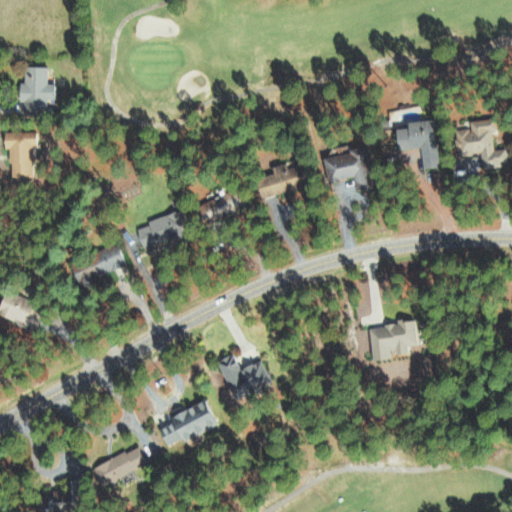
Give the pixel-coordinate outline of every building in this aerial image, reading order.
[(46,66),(23,66),(23,83),(17,83),(17,101),(22,101),(21,114),(44,115),(45,99),(52,99),(52,83),(45,82),(46,66)] [(422,169),(440,166),(432,118),(405,123),(406,127),(393,129),(397,150),(419,147),(422,169)] [(480,167),(505,164),(503,148),(492,149),(488,119),(467,122),(468,128),(453,130),(456,156),(478,153),(480,167)] [(31,132),(6,131),(5,176),(30,177),(31,132)] [(352,177),(354,191),(370,188),(363,149),(322,156),(326,181),(352,177)] [(259,199),(301,186),(295,165),(286,168),(284,162),(269,166),(271,172),(253,178),(259,199)] [(191,208),(200,226),(245,205),(236,187),(191,208)] [(135,228),(139,246),(182,238),(177,212),(145,218),(146,226),(135,228)] [(77,288),(98,281),(96,275),(122,266),(115,245),(68,262),(77,288)] [(0,296),(0,314),(34,328),(41,311),(0,295),(0,296)] [(215,360),(232,401),(268,386),(257,360),(237,368),(230,354),(215,360)] [(167,415),(170,423),(156,429),(163,446),(215,424),(205,399),(167,415)] [(90,467),(99,485),(143,464),(135,446),(90,467)] [(67,511),(67,492),(50,493),(50,495),(34,496),(34,511),(67,511)]
